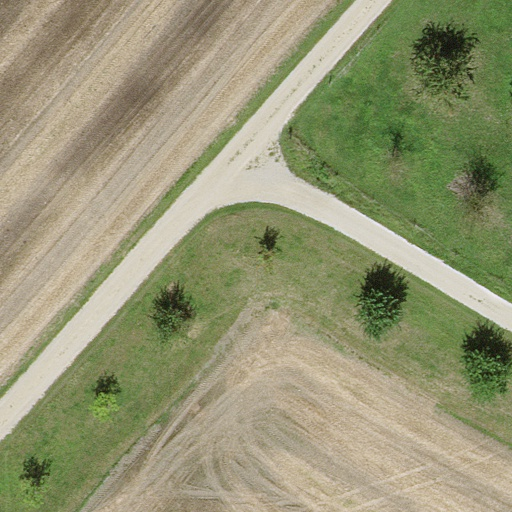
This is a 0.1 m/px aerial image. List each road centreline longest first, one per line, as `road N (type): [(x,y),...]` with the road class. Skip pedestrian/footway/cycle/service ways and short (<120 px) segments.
road 1 (track): [(0,427),(377,0)]
road 2 (track): [(511,324),(232,164)]
